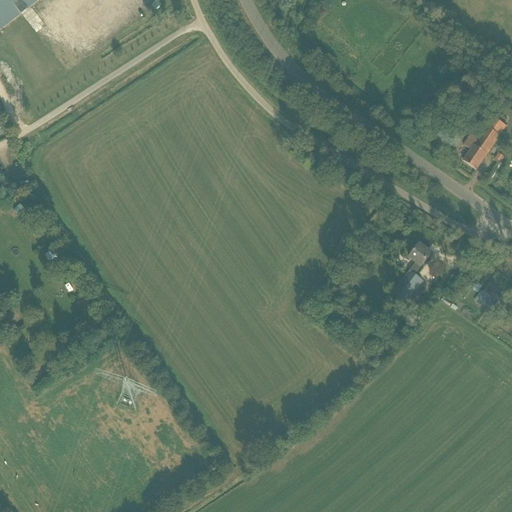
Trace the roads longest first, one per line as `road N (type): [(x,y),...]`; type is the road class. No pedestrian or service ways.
road 1 (unclassified): [(491,217),(464,231),(450,226),(267,110),(202,20)]
road 2 (unclassified): [(491,217),(303,80),(268,41),(247,0)]
road 3 (unclassified): [(0,148),(202,20)]
